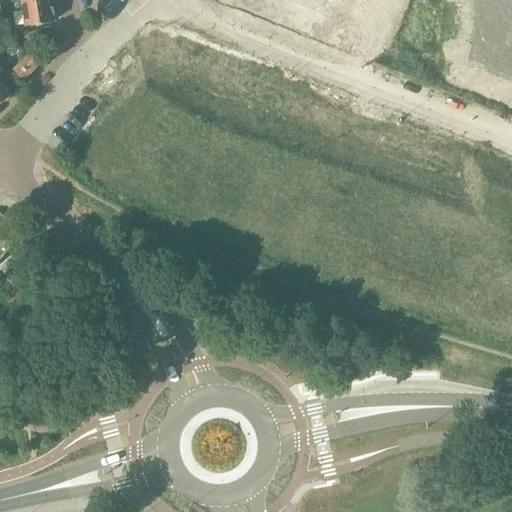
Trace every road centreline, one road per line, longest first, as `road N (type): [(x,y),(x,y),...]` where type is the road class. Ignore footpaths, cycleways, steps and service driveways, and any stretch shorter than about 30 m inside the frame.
road 1 (residential): [(50,118),(211,197),(511,302)]
road 2 (tertiary): [(139,300),(12,166)]
road 3 (secondary): [(511,414),(382,415)]
road 4 (tertiary): [(218,399),(179,334),(139,300)]
road 5 (secondary): [(382,415),(334,406),(259,419)]
